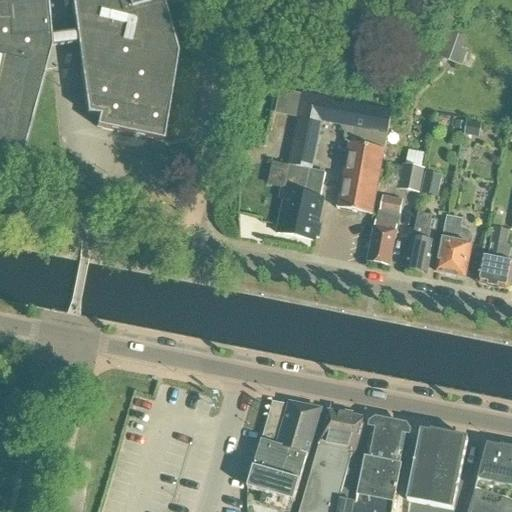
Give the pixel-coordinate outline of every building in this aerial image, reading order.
[(0,0),(0,153),(21,158),(49,50),(63,50),(77,49),(86,116),(98,119),(95,129),(162,144),(177,56),(160,0),(69,0),(75,35),(62,36),(48,38),(45,0),(0,0)] [(466,41),(450,35),(441,60),(463,68),(468,53),(463,51),(466,41)] [(391,121),(305,103),(298,136),(320,141),(323,129),(341,133),(340,135),(344,139),(345,139),(344,144),(349,150),(336,212),(370,219),(391,121)] [(465,123),(463,137),(480,139),(482,126),(465,123)] [(286,196),(277,235),(316,244),(316,239),(319,240),(322,228),(319,227),(324,202),(321,202),(326,178),(313,175),(320,141),(298,136),(284,195),(286,196)] [(399,191),(420,195),(425,171),(404,167),(399,191)] [(425,175),(421,196),(438,200),(443,179),(425,175)] [(374,230),(367,264),(390,268),(399,224),(398,224),(400,217),(403,203),(384,199),(381,213),(380,212),(378,220),(377,220),(375,230),(374,230)] [(427,276),(436,231),(438,223),(431,218),(418,216),(413,241),(406,272),(427,276)] [(443,242),(437,275),(464,280),(471,247),(472,242),(472,236),(469,232),(465,230),(460,229),(461,224),(448,221),(444,242),(443,242)] [(479,286),(507,292),(510,289),(511,281),(511,264),(508,264),(511,247),(506,246),(509,232),(494,229),(488,260),(482,259),(477,283),(479,286)] [(290,406),(271,410),(262,442),(263,442),(255,470),(254,470),(248,491),(295,504),(321,412),(290,406)] [(366,420),(329,413),(299,511),(334,511),(349,460),(352,461),(353,459),(366,420)] [(349,460),(334,511),(393,511),(409,433),(406,429),(376,423),(370,427),(363,461),(353,459),(352,461),(349,460)] [(432,434),(421,433),(407,503),(453,511),(454,511),(468,441),(432,434)] [(511,492),(511,449),(501,448),(501,449),(488,447),(476,484),(476,485),(511,492)] [(511,511),(511,492),(476,485),(468,511),(511,511)]
